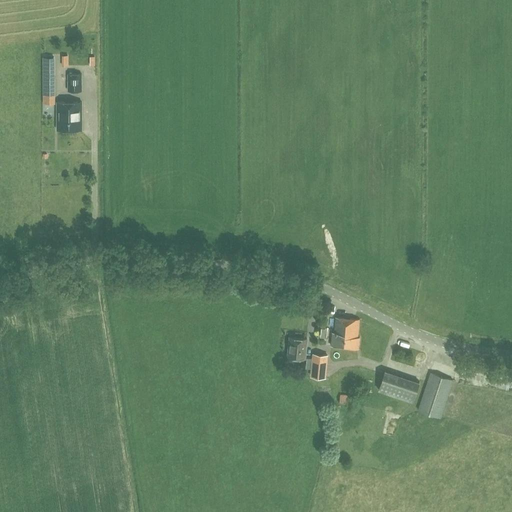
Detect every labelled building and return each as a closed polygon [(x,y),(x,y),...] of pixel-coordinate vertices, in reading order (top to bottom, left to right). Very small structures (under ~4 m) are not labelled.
[(44,55),(44,93),(54,93),(54,55),(44,55)] [(68,91),(82,91),(82,73),(68,73),(68,91)] [(44,93),(44,102),(54,102),(54,93),(44,93)] [(57,129),(82,129),(82,101),(57,102),(57,129)] [(358,337),(360,319),(336,317),(335,332),(332,332),(331,345),(359,348),(360,337),(358,337)] [(305,357),(307,338),(290,337),(288,356),(305,357)] [(313,354),(312,359),(311,368),(311,376),(325,378),(328,355),(313,354)] [(385,370),(378,390),(413,401),(420,382),(385,370)] [(441,418),(454,379),(430,372),(418,410),(441,418)] [(340,394),(340,403),(351,404),(352,395),(340,394)]
